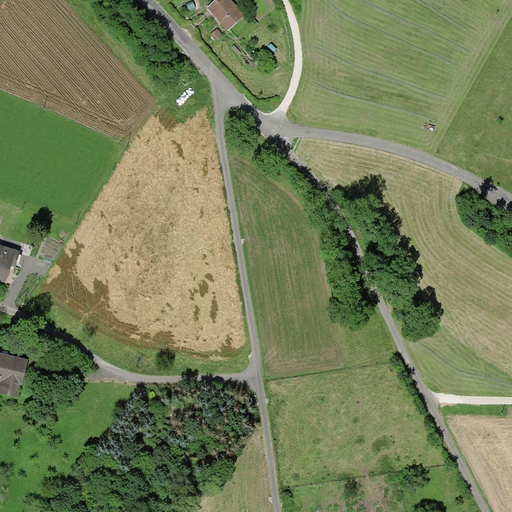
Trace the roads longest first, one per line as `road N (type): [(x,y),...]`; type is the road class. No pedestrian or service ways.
road 1 (unclassified): [(267,126),(301,157),(365,259),(430,398)]
road 2 (residential): [(216,79),(257,381)]
road 3 (unclassified): [(0,301),(118,372),(182,384),(257,381)]
road 4 (unclassified): [(511,199),(375,141),(267,126)]
road 5 (track): [(283,0),(298,54),(294,82),(267,126)]
road 6 (track): [(257,381),(277,511)]
road 7 (unclassified): [(430,398),(485,511)]
